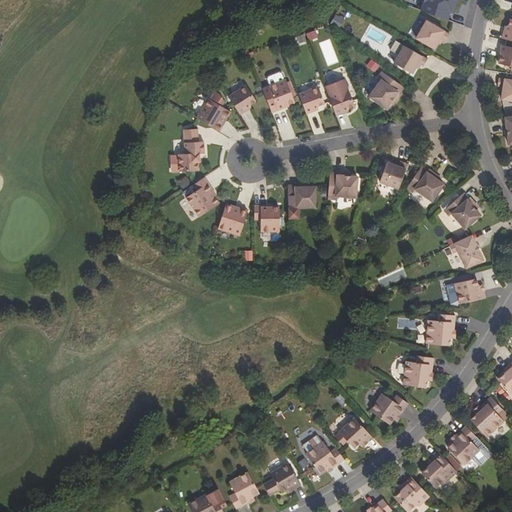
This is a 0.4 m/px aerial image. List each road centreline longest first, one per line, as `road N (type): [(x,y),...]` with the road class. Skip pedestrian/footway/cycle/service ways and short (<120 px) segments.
road 1 (residential): [(511,308),(466,378),(407,442),(305,511)]
road 2 (residential): [(474,116),(265,156)]
